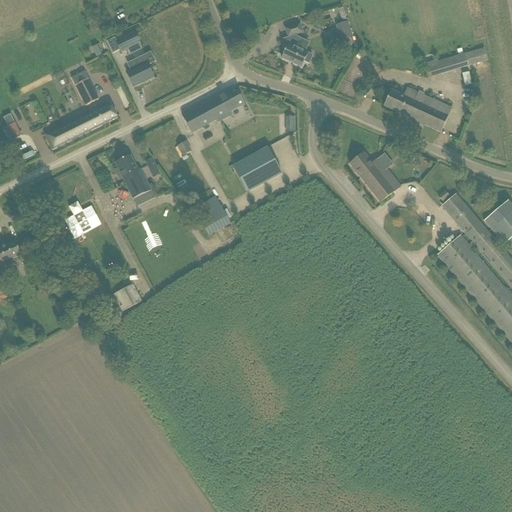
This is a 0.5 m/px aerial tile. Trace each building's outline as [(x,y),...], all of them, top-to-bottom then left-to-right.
[(341,42),(352,38),(346,23),(336,27),(341,42)] [(298,38),(295,36),(294,35),(302,32),(299,24),(285,29),(288,37),(289,38),(282,40),(284,46),(286,47),(281,59),(301,68),(304,62),(308,64),(312,56),(293,47),(298,38)] [(121,53),(140,44),(135,33),(116,42),(114,38),(106,42),(112,54),(120,50),(121,53)] [(484,49),(436,63),(429,65),(432,77),(468,66),(468,64),(487,58),(484,49)] [(133,87),(153,77),(148,65),(154,62),(150,53),(135,61),(137,65),(130,68),(131,71),(126,74),(133,87)] [(75,87),(85,107),(99,100),(88,80),(84,73),(71,80),(75,87)] [(182,117),(187,126),(191,134),(216,120),(218,123),(232,115),(231,113),(245,105),(236,88),(182,117)] [(383,107),(440,133),(445,124),(452,109),(409,88),(405,95),(392,89),(388,98),(383,107)] [(109,103),(45,135),(52,150),(117,118),(109,103)] [(296,131),(296,116),(286,116),(287,131),(296,131)] [(15,123),(7,127),(13,140),(21,136),(15,123)] [(177,147),(183,157),(192,151),(186,142),(177,147)] [(268,148),(233,167),(247,193),(282,174),(268,148)] [(380,203),(400,187),(377,159),(372,164),(364,153),(349,165),(380,203)] [(115,163),(118,169),(115,171),(119,180),(122,178),(133,199),(142,195),(150,191),(140,169),(137,171),(130,155),(115,163)] [(153,159),(146,162),(152,176),(159,172),(153,159)] [(444,191),(438,196),(442,201),(448,196),(444,191)] [(215,198),(194,209),(208,236),(229,224),(215,198)] [(511,205),(508,201),(483,222),(504,246),(511,238),(511,205)] [(21,255),(14,241),(0,247),(0,269),(0,270),(13,264),(11,259),(21,255)] [(114,295),(122,312),(141,302),(133,285),(114,295)]
